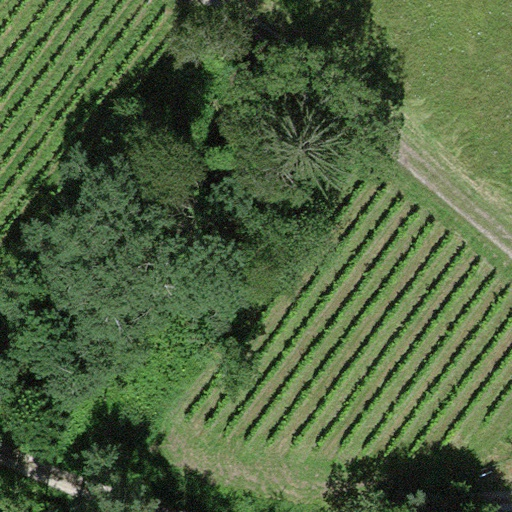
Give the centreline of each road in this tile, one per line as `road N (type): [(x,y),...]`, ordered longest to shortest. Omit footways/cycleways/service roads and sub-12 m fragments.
road 1 (track): [(511,253),(203,0)]
road 2 (track): [(173,511),(0,441)]
road 3 (track): [(511,498),(336,511)]
